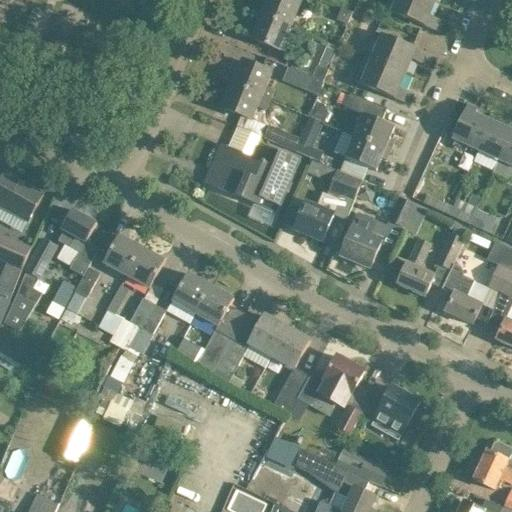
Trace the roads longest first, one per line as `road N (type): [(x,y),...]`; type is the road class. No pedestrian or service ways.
road 1 (residential): [(472,384),(140,206),(118,176)]
road 2 (residential): [(118,176),(193,0)]
road 3 (residential): [(416,511),(472,384)]
road 4 (residential): [(402,186),(461,64)]
road 5 (residential): [(118,176),(79,168),(0,126)]
